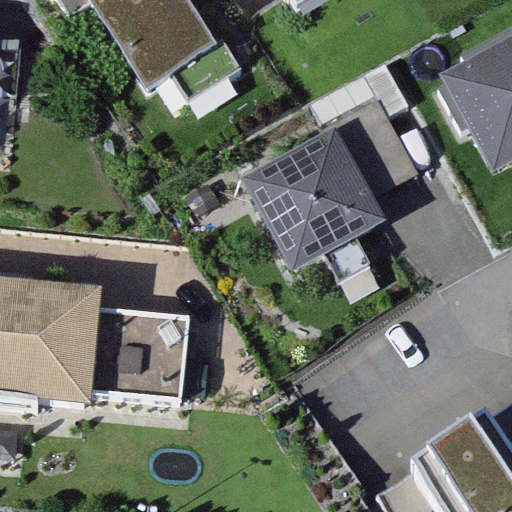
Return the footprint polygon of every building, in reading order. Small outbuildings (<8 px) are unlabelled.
[(165,122),(231,77),(185,0),(60,0),(84,37),(104,28),(165,122)] [(279,0),(305,43),(377,0),(279,0)] [(511,59),(456,89),(511,194),(511,59)] [(404,256),(347,154),(253,206),(310,308),(404,256)] [(0,412),(85,422),(87,408),(181,419),(190,334),(99,324),(101,307),(0,295),(0,412)] [(511,511),(511,460),(490,427),(385,495),(395,511),(511,511)]
